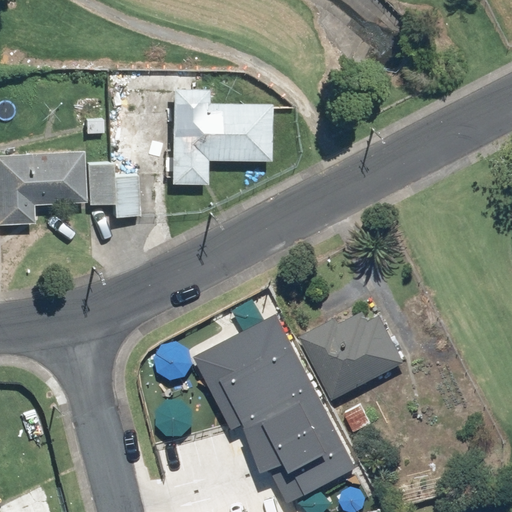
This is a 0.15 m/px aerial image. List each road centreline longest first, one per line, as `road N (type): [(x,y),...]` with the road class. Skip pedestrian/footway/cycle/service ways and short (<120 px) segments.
road 1 (residential): [(64,324),(122,307),(511,98)]
road 2 (residential): [(119,511),(64,324)]
